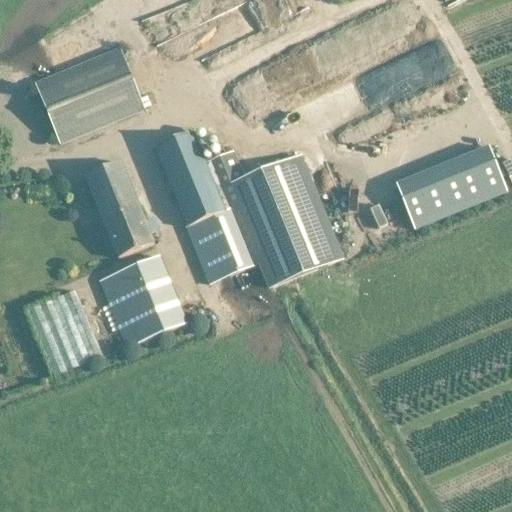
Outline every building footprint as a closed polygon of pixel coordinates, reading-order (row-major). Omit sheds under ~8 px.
[(144,112),(126,69),(120,52),(36,87),(60,147),(144,112)] [(234,157),(207,168),(193,134),(156,150),(170,184),(167,185),(168,189),(172,188),(212,286),(263,265),(273,291),(340,263),(298,161),(245,183),(234,157)] [(86,179),(119,261),(153,247),(149,238),(156,235),(151,222),(143,225),(119,165),(86,179)] [(360,209),(364,225),(385,220),(381,204),(360,209)] [(159,260),(99,285),(126,351),(186,328),(159,260)] [(103,360),(76,293),(28,313),(55,380),(103,360)]
